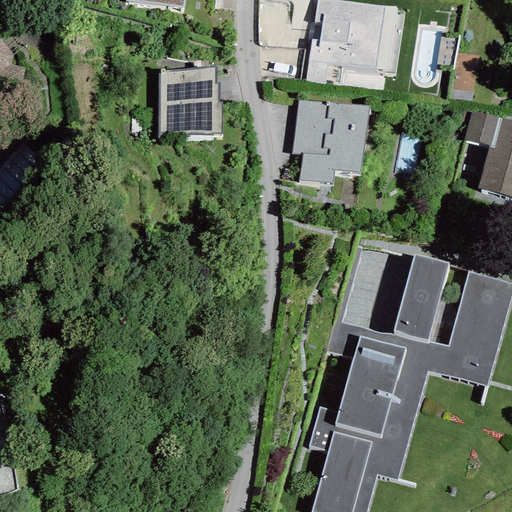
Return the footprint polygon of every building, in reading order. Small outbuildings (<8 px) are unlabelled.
[(125,0),(125,6),(183,18),(186,0),(125,0)] [(395,20),(318,7),(315,27),(322,29),(319,47),(311,46),(308,67),(386,80),(395,20)] [(0,48),(0,108),(9,103),(17,105),(25,78),(11,74),(14,66),(0,48)] [(454,81),(475,84),(480,54),(459,51),(454,81)] [(221,144),(221,117),(218,117),(218,98),(215,98),(215,80),(158,80),(158,142),(187,142),(187,144),(221,144)] [(370,120),(299,109),(291,159),(303,160),(300,177),(298,188),(331,193),(333,180),(360,184),(370,120)] [(492,157),(500,128),(471,119),(462,148),(488,156),(492,157)] [(488,156),(477,198),(511,207),(511,130),(500,128),(492,157),(488,156)] [(448,275),(414,266),(394,340),(336,324),(327,356),(353,363),(338,419),(319,414),(309,453),(327,458),(312,511),(368,511),(377,482),(397,488),(427,376),(486,392),(511,297),(511,290),(467,278),(447,353),(429,348),(448,275)]
